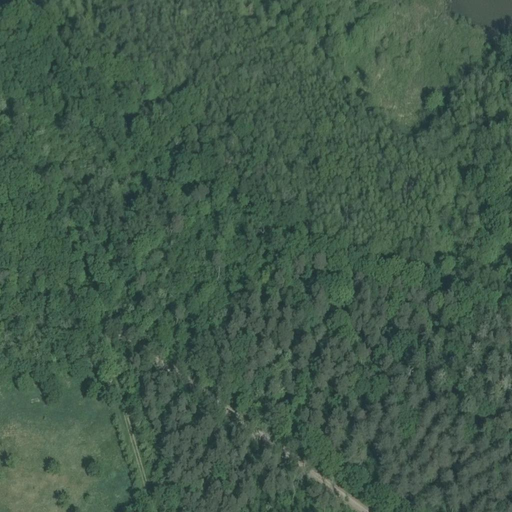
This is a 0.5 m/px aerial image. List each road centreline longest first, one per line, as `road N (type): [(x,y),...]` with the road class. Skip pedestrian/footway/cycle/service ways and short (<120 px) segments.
road 1 (track): [(363,511),(0,244)]
road 2 (track): [(152,511),(102,320)]
